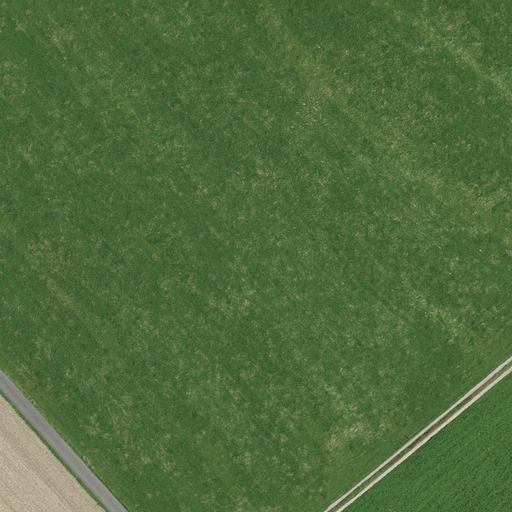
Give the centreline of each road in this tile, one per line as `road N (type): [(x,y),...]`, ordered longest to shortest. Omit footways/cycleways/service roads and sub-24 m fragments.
road 1 (track): [(511,368),(338,511)]
road 2 (unclassified): [(0,380),(117,511)]
